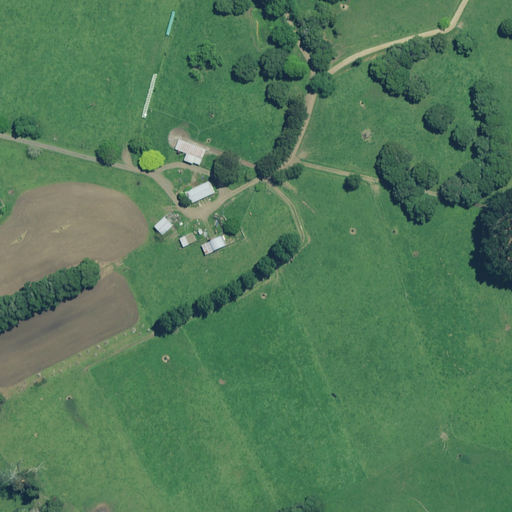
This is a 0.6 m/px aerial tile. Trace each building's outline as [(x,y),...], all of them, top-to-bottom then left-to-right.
[(206,150),(179,140),(176,149),(188,154),(185,160),(200,166),(206,150)] [(215,193),(210,182),(186,193),(191,204),(215,193)] [(174,225),(166,217),(156,227),(164,235),(174,225)] [(196,241),(192,233),(180,239),(184,247),(196,241)] [(226,246),(222,237),(203,246),(207,255),(226,246)]
